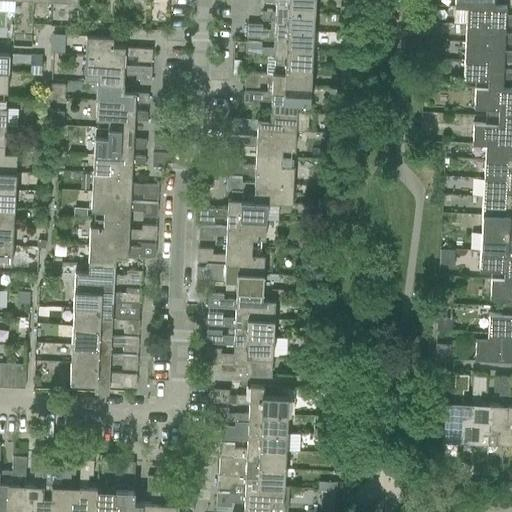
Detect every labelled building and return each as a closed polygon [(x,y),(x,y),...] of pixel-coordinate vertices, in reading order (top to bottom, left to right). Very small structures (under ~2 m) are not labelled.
[(0,0),(0,11),(14,12),(14,0),(0,0)] [(262,0),(263,1),(275,2),(288,3),(287,11),(314,12),(314,0),(262,0)] [(353,0),(342,0),(342,13),(357,14),(358,0),(353,0)] [(271,20),(275,20),(287,21),(286,29),(313,31),(314,12),(287,11),(288,3),(275,2),(275,10),(263,10),(262,19),(271,20)] [(467,6),(466,23),(491,24),(491,32),(505,33),(505,25),(511,25),(511,15),(506,15),(506,6),(494,5),(494,6),(467,5),(467,6)] [(357,14),(342,13),(342,26),(357,27),(357,14)] [(247,35),(247,37),(274,38),(286,38),(285,48),(312,49),(313,31),(286,29),(287,21),(275,20),(271,20),(270,29),(262,28),(263,23),(262,23),(247,23),(247,35)] [(466,23),(465,40),(491,42),(490,51),(504,51),(504,42),(511,42),(511,33),(505,33),(491,32),(491,24),(466,23)] [(51,34),(50,53),(64,54),(64,34),(51,34)] [(86,35),(85,53),(111,54),(111,64),(123,64),(123,55),(136,55),(136,60),(151,61),(152,48),(124,47),(124,46),(112,45),(112,36),(86,35)] [(269,55),(268,73),(272,73),(272,72),(286,73),(287,65),(312,66),(312,49),(285,48),(286,38),(274,38),(273,47),(261,47),(262,41),(246,41),(246,54),(269,55)] [(465,40),(464,59),(490,60),(489,69),(503,69),(503,60),(511,60),(511,51),(504,51),(490,51),(491,42),(465,40)] [(0,71),(7,72),(8,53),(0,52),(0,71)] [(84,80),(97,81),(122,82),(122,74),(135,75),(135,78),(151,79),(151,66),(123,64),(111,64),(111,54),(85,53),(84,80)] [(30,74),(41,75),(42,54),(30,54),(30,74)] [(474,79),(474,87),(502,88),(502,78),(511,78),(511,69),(503,69),(489,69),(490,60),(464,59),(463,78),(474,79)] [(271,82),(271,90),(283,91),(284,83),(311,84),(312,66),(287,65),(286,73),(272,72),(272,73),(268,73),(245,72),(244,85),(259,86),(260,82),(271,82)] [(97,81),(96,99),(121,100),(120,109),(134,109),(134,101),(147,101),(148,93),(135,92),(135,91),(123,91),(123,82),(122,82),(97,81)] [(49,83),(48,97),(64,98),(64,84),(49,83)] [(271,100),(270,109),(296,111),(297,102),(310,103),(311,84),(284,83),(283,91),(271,90),(244,89),(243,103),(258,104),(258,99),(271,100)] [(485,108),(485,116),(511,116),(511,88),(502,88),(474,87),(473,107),(485,108)] [(109,119),(108,127),(133,128),(134,119),(146,120),(147,110),(134,109),(120,109),(121,100),(96,99),(95,118),(109,119)] [(23,109),(22,126),(38,127),(39,110),(23,109)] [(256,127),(256,136),(268,136),(268,128),(295,129),(296,111),(270,109),(269,109),(269,118),(243,118),(230,117),(229,130),(243,131),(244,127),(256,127)] [(48,110),(47,125),(63,125),(63,111),(48,110)] [(471,143),(484,144),(484,142),(510,143),(510,134),(511,133),(511,116),(485,116),(485,124),(472,123),(471,143)] [(95,126),(93,153),(118,154),(119,146),(132,147),(144,147),(145,138),(133,137),(133,128),(108,127),(95,126)] [(255,144),(254,154),(281,155),(281,147),(294,148),(295,129),(268,128),(268,136),(256,136),(229,134),(228,148),(243,148),(243,144),(255,144)] [(153,147),(167,148),(167,134),(153,133),(153,147)] [(484,144),(483,160),(510,161),(510,170),(511,169),(511,150),(511,143),(510,143),(484,142),(484,144)] [(0,170),(15,171),(16,153),(3,153),(4,144),(0,143),(0,170)] [(93,153),(93,171),(131,173),(131,164),(144,164),(144,155),(132,155),(132,147),(119,146),(118,154),(93,153)] [(152,165),(159,165),(166,165),(167,152),(152,151),(152,165)] [(227,171),(254,172),(266,173),(266,182),(293,184),(294,163),(281,163),(281,155),(254,154),(254,163),(242,163),(242,158),(227,157),(227,171)] [(483,160),(483,178),(509,179),(509,188),(511,187),(511,169),(510,170),(510,161),(483,160)] [(0,188),(14,189),(15,171),(0,170),(0,188)] [(93,171),(92,190),(117,191),(117,200),(130,200),(130,192),(143,192),(142,196),(157,197),(158,184),(131,182),(131,173),(93,171)] [(242,176),(226,176),(226,189),(231,190),(231,197),(253,198),(253,199),(266,200),(292,201),(293,184),(266,182),(266,173),(254,172),(253,182),(241,181),(242,176)] [(483,178),(482,196),(509,197),(508,206),(511,205),(511,187),(509,188),(509,179),(483,178)] [(0,207),(13,208),(14,189),(0,188),(0,207)] [(104,210),(103,218),(128,219),(129,211),(141,211),(141,216),(157,216),(157,202),(130,200),(117,200),(117,191),(92,190),(91,209),(104,210)] [(39,192),(38,201),(47,201),(47,192),(39,192)] [(482,196),(481,213),(508,214),(507,223),(511,223),(511,205),(508,206),(509,197),(482,196)] [(226,217),(226,224),(238,225),(238,218),(265,219),(266,200),(253,199),(253,198),(231,197),(228,197),(227,208),(199,207),(198,220),(211,221),(211,216),(226,217)] [(0,225),(12,226),(13,208),(0,207),(0,225)] [(73,208),(73,217),(86,217),(86,208),(73,208)] [(481,213),(480,231),(507,232),(507,241),(511,241),(511,223),(507,223),(508,214),(481,213)] [(36,218),(35,227),(44,228),(44,219),(36,218)] [(90,225),(89,243),(114,244),(115,237),(128,237),(156,239),(156,225),(141,225),(141,229),(128,228),(128,219),(103,218),(103,226),(90,225)] [(226,234),(225,243),(251,244),(252,236),(265,237),(265,219),(238,218),(238,225),(226,224),(198,223),(198,237),(210,238),(210,233),(226,234)] [(0,243),(11,244),(12,226),(0,225),(0,243)] [(480,231),(479,249),(506,250),(506,259),(511,259),(511,241),(507,241),(507,232),(480,231)] [(89,243),(88,262),(113,263),(114,263),(115,255),(127,256),(127,255),(155,256),(155,242),(140,241),(140,246),(128,245),(128,237),(115,237),(114,244),(89,243)] [(0,263),(10,264),(11,244),(0,243),(0,263)] [(196,261),(205,261),(236,263),(236,271),(263,272),(264,253),(251,252),(251,244),(225,243),(225,252),(209,251),(210,248),(197,247),(196,261)] [(439,249),(438,268),(453,269),(454,249),(439,249)] [(490,269),(490,278),(511,278),(511,259),(506,259),(506,250),(479,249),(479,268),(490,269)] [(74,270),(73,290),(100,291),(100,283),(112,283),(141,285),(141,271),(126,270),(126,274),(113,273),(113,263),(88,262),(88,271),(74,270)] [(196,266),(195,280),(223,281),(223,282),(236,283),(235,289),(236,289),(262,290),(263,272),(236,271),(236,264),(224,263),(206,262),(205,267),(196,266)] [(501,297),(501,305),(511,305),(511,278),(490,278),(489,297),(501,297)] [(73,290),(72,307),(99,309),(99,317),(111,317),(111,318),(138,320),(139,302),(140,302),(141,288),(125,287),(125,292),(112,291),(112,283),(100,283),(100,291),(73,290)] [(207,306),(234,307),(247,308),(247,317),(273,318),(274,298),(262,298),(262,290),(236,289),(236,298),(222,297),(223,293),(207,292),(207,306)] [(438,289),(437,302),(452,303),(453,289),(438,289)] [(488,313),(487,332),(511,332),(511,305),(501,305),(501,313),(488,313)] [(72,307),(72,325),(98,327),(98,335),(110,335),(110,327),(123,328),(123,332),(138,333),(139,320),(138,320),(111,318),(111,317),(99,317),(99,309),(72,307)] [(206,324),(233,325),(247,326),(246,335),(272,336),(273,318),(247,317),(247,308),(234,307),(233,317),(222,316),(222,311),(207,310),(206,324)] [(437,316),(436,330),(451,330),(452,316),(437,316)] [(72,325),(71,343),(97,344),(97,353),(108,354),(109,345),(122,345),(122,350),(138,351),(138,337),(110,335),(98,335),(98,327),(72,325)] [(205,342),(232,343),(246,344),(245,353),(271,355),(272,336),(246,335),(247,326),(233,325),(232,334),(220,333),(221,329),(206,328),(205,342)] [(511,332),(487,332),(487,340),(475,340),(475,359),(511,360),(511,332)] [(71,343),(70,361),(96,363),(96,371),(108,372),(108,363),(121,364),(121,368),(137,369),(137,355),(108,354),(97,353),(97,344),(71,343)] [(246,344),(232,343),(231,353),(219,352),(219,347),(205,346),(204,360),(231,361),(231,362),(243,362),(243,371),(270,373),(271,355),(245,353),(246,344)] [(435,344),(435,357),(450,358),(451,344),(435,344)] [(70,361),(69,380),(94,381),(94,390),(107,390),(107,381),(121,382),(121,386),(136,387),(137,373),(108,372),(96,371),(96,363),(70,361)] [(2,362),(1,387),(13,387),(14,363),(2,362)] [(14,363),(13,387),(25,388),(26,364),(14,363)] [(442,440),(460,441),(462,414),(471,414),(472,399),(462,399),(463,387),(468,387),(468,374),(455,373),(454,398),(444,397),(442,440)] [(460,441),(487,442),(489,400),(480,399),(481,387),(486,387),(487,375),(473,374),(472,399),(471,414),(462,414),(460,441)] [(487,442),(487,452),(490,452),(494,450),(497,447),(497,443),(511,443),(511,416),(507,416),(508,401),(507,401),(508,377),(495,376),(494,391),(498,392),(498,400),(489,400),(487,442)] [(235,403),(248,403),(260,404),(260,413),(287,414),(287,395),(263,394),(263,384),(249,384),(248,394),(235,393),(235,403)] [(213,387),(213,401),(228,402),(228,387),(213,387)] [(234,420),(247,421),(260,421),(259,431),(286,432),(287,414),(260,413),(260,404),(248,403),(247,412),(235,411),(234,420)] [(212,419),(219,419),(227,420),(227,407),(212,406),(212,419)] [(218,424),(218,438),(246,439),(259,440),(258,449),(285,450),(286,432),(259,431),(260,421),(247,421),(234,420),(234,425),(218,424)] [(217,456),(218,456),(245,457),(245,458),(258,458),(257,467),(284,468),(285,450),(258,449),(259,440),(246,439),(245,448),(233,447),(233,443),(218,442),(217,456)] [(0,470),(0,482),(6,482),(5,483),(4,510),(13,510),(12,511),(32,511),(33,498),(24,497),(25,484),(26,456),(12,455),(12,471),(0,470)] [(32,511),(49,511),(50,498),(43,498),(43,484),(44,457),(30,456),(29,472),(34,472),(34,484),(25,484),(24,497),(33,498),(32,511)] [(230,488),(230,492),(256,493),(257,484),(283,486),(284,468),(257,467),(258,458),(245,458),(245,457),(218,456),(217,474),(216,474),(215,487),(230,488)] [(49,511),(68,511),(69,499),(78,500),(79,486),(70,486),(70,473),(75,473),(75,458),(62,458),(61,485),(50,485),(50,498),(49,511)] [(95,511),(97,487),(88,486),(89,474),(93,474),(93,459),(80,458),(79,486),(78,500),(69,499),(68,511),(95,511)] [(122,511),(123,501),(115,501),(115,487),(116,460),(103,459),(102,474),(106,475),(106,487),(97,487),(95,511),(122,511)] [(122,511),(141,511),(142,502),(142,501),(133,501),(134,488),(133,488),(134,461),(121,460),(120,475),(124,475),(124,488),(115,487),(115,501),(123,501),(122,511)] [(159,511),(160,503),(161,475),(147,475),(146,490),(151,490),(151,502),(142,502),(141,511),(159,511)] [(178,511),(179,503),(178,503),(179,476),(165,475),(164,490),(169,491),(169,503),(160,503),(159,511),(178,511)] [(318,482),(318,491),(335,491),(336,483),(318,482)] [(215,491),(215,505),(230,505),(230,501),(242,502),(241,511),(286,511),(288,486),(283,486),(257,484),(256,493),(230,492),(215,491)] [(320,502),(319,511),(332,511),(333,503),(320,502)]
